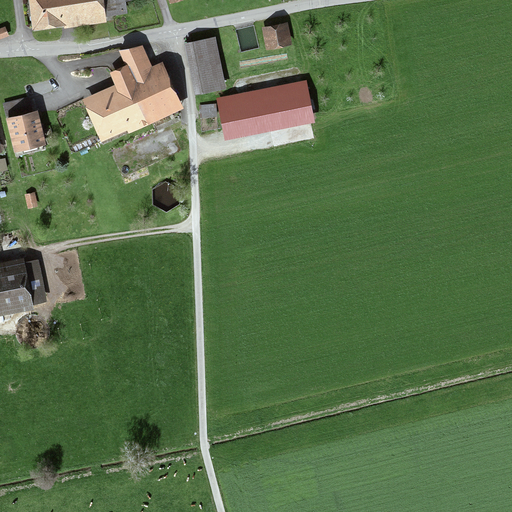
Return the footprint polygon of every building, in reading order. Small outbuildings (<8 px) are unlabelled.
[(30,0),(33,24),(124,11),(122,0),(30,0)] [(281,28),(271,30),(274,44),(284,42),(281,28)] [(192,42),(202,91),(222,87),(212,38),(192,42)] [(91,102),(104,132),(122,125),(121,123),(124,122),(126,125),(130,123),(129,120),(177,98),(164,70),(151,76),(138,47),(120,50),(127,66),(113,72),(121,89),(112,93),(112,92),(91,102)] [(306,80),(217,98),(226,140),(314,122),(306,80)] [(29,98),(4,104),(16,155),(45,148),(43,140),(45,140),(38,112),(33,113),(29,98)] [(200,105),(201,114),(216,113),(215,104),(200,105)] [(0,305),(43,297),(36,263),(0,269),(0,305)]
